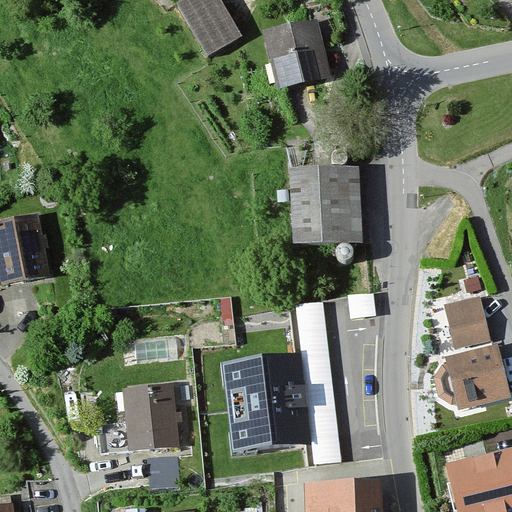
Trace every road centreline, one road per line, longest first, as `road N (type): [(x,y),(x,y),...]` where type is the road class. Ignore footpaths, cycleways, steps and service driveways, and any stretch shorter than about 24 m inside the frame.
road 1 (tertiary): [(403,174),(394,395),(411,511)]
road 2 (residential): [(403,174),(453,179),(470,191),(511,304)]
road 3 (residential): [(72,511),(56,459),(0,371)]
road 4 (tertiary): [(391,80),(511,55)]
